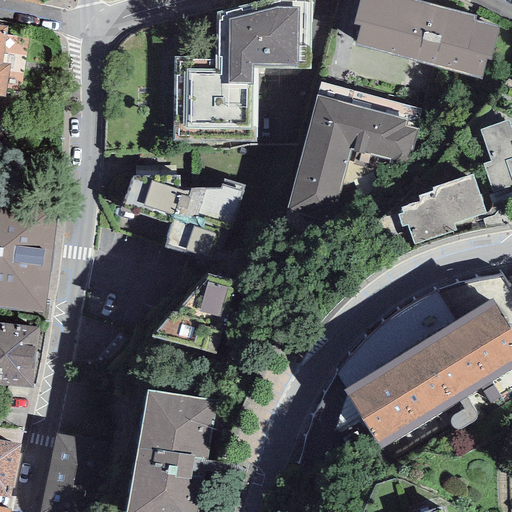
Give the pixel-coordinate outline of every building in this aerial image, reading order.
[(243,0),(215,9),(214,52),(214,61),(257,62),(311,61),(311,0),(243,0)] [(356,0),(352,15),(359,17),(353,38),(478,73),(484,52),(491,54),(500,22),(475,15),(477,10),(439,0),(356,0)] [(0,104),(6,106),(11,74),(3,73),(9,35),(0,33),(0,104)] [(174,51),(172,134),(257,136),(257,62),(214,61),(214,52),(174,51)] [(425,104),(321,77),(287,207),(333,219),(352,147),(410,162),(425,104)] [(511,125),(508,115),(479,124),(490,157),(482,159),(493,190),(511,184),(511,125)] [(180,169),(132,167),(121,206),(168,222),(162,246),(191,255),(208,260),(235,269),(259,186),(223,174),(220,181),(180,182),(180,169)] [(402,206),(396,208),(400,222),(407,220),(414,243),(456,230),(453,221),(486,211),(473,168),(433,180),(434,184),(418,189),(420,194),(400,200),(402,206)] [(0,186),(0,299),(44,305),(58,193),(0,186)] [(235,269),(208,260),(151,330),(215,352),(235,269)] [(511,324),(495,295),(348,384),(380,441),(511,359),(511,324)] [(0,316),(0,377),(32,382),(39,321),(0,316)] [(197,511),(217,395),(147,375),(124,510),(134,511),(197,511)] [(95,511),(110,438),(56,427),(39,510),(50,511),(95,511)] [(21,439),(0,433),(0,490),(10,493),(21,439)] [(407,511),(447,511),(443,499),(407,511)]
